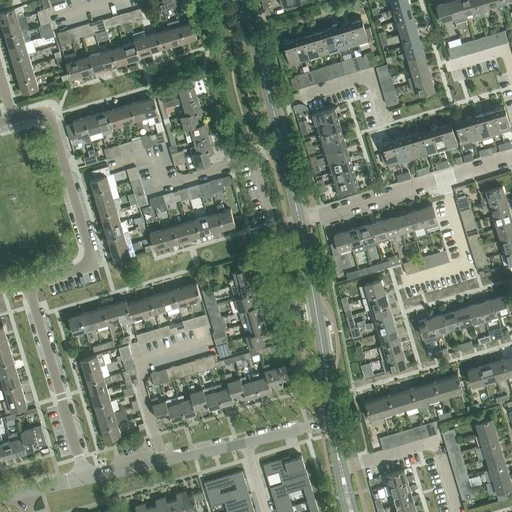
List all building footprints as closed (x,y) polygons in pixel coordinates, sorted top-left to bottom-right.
[(46,7),(50,6),(49,3),(48,0),(41,0),(43,5),(35,7),(36,10),(46,7)] [(280,0),(282,5),(281,5),(281,6),(285,5),(286,9),(296,7),(294,2),(299,0),(280,0)] [(391,0),(393,8),(394,8),(409,3),(407,0),(391,0)] [(449,1),(454,17),(453,17),(455,23),(468,19),(466,13),(462,0),(452,0),(449,1)] [(462,0),(466,13),(472,11),(474,18),(480,16),(475,0),(462,0)] [(475,0),(480,16),(486,14),(485,12),(484,8),(490,6),(488,0),(475,0)] [(488,0),(490,6),(496,4),(498,11),(505,9),(502,1),(501,0),(488,0)] [(173,1),(162,4),(163,9),(175,6),(173,1)] [(439,12),(435,13),(437,22),(442,21),(442,20),(453,17),(454,17),(449,1),(444,3),(437,5),(437,4),(436,4),(439,12)] [(410,4),(409,3),(394,8),(393,8),(388,9),(389,15),(395,13),(397,20),(413,16),(413,15),(409,4),(410,4)] [(18,18),(14,7),(0,10),(0,17),(2,23),(18,18)] [(46,8),(41,9),(43,14),(38,16),(41,24),(50,21),(46,8)] [(143,17),(142,12),(137,14),(135,9),(126,12),(129,22),(143,17)] [(129,22),(126,12),(112,16),(114,21),(119,19),(121,24),(129,22)] [(413,16),(397,20),(401,33),(417,28),(416,28),(413,16)] [(21,30),(18,18),(2,23),(5,34),(21,30)] [(104,18),(89,23),(90,28),(96,26),(97,31),(95,32),(95,33),(95,34),(96,35),(107,32),(107,28),(104,18)] [(362,18),(351,21),(357,41),(372,36),(369,27),(364,28),(362,18)] [(53,31),(50,21),(41,24),(45,39),(50,37),(48,32),(53,31)] [(197,37),(192,21),(180,24),(185,41),(197,37)] [(357,41),(351,21),(342,24),(349,47),(348,44),(357,41)] [(89,23),(81,25),(84,37),(95,33),(95,32),(97,31),(96,26),(90,28),(89,23)] [(339,50),(331,23),(332,27),(322,30),(328,50),(338,47),(339,50)] [(349,47),(342,24),(337,26),(336,23),(332,24),(331,23),(339,50),(339,49),(348,47),(349,47)] [(185,41),(180,24),(169,28),(174,44),(185,41)] [(174,44),(169,28),(157,31),(162,48),(174,44)] [(417,28),(401,33),(397,34),(399,40),(402,39),(404,45),(420,40),(416,28),(417,28)] [(25,41),(21,30),(5,34),(8,46),(25,41)] [(74,38),(73,33),(67,34),(66,30),(57,32),(60,42),(74,38)] [(328,50),(322,30),(313,33),(319,53),(328,50)] [(498,32),(502,43),(508,41),(505,30),(498,32)] [(162,48),(157,31),(146,35),(151,51),(162,48)] [(502,43),(498,32),(492,34),(496,45),(502,43)] [(319,53),(313,33),(303,36),(309,55),(319,53)] [(496,45),(492,34),(491,34),(486,35),(489,47),(496,45)] [(151,51),(146,35),(134,38),(135,41),(140,57),(151,54),(151,51)] [(489,47),(486,35),(480,37),(483,49),(489,47)] [(309,55),(303,36),(294,39),(300,58),(309,55)] [(480,37),(474,39),(477,51),(483,49),(480,37)] [(300,58),(294,39),(293,39),(289,40),(288,38),(283,39),(283,38),(287,52),(282,53),(285,63),(300,58)] [(477,51),(474,39),(468,41),(471,52),(477,51)] [(420,40),(404,45),(408,57),(407,57),(424,52),(423,52),(420,40)] [(28,53),(25,41),(8,46),(12,58),(28,53)] [(135,41),(124,44),(129,61),(140,57),(135,41)] [(471,52),(468,41),(461,43),(465,54),(471,52)] [(461,43),(455,45),(459,56),(465,54),(461,43)] [(129,61),(124,44),(112,48),(117,64),(129,61)] [(117,64),(112,48),(106,50),(105,45),(99,47),(101,51),(106,68),(117,64)] [(449,46),(453,58),(459,56),(455,45),(453,45),(449,46)] [(106,68),(101,51),(89,55),(94,71),(106,68)] [(369,52),(364,54),(367,67),(373,65),(369,52)] [(424,52),(407,57),(407,58),(408,58),(411,69),(427,65),(427,64),(423,53),(424,52)] [(32,65),(28,53),(12,58),(15,69),(32,65)] [(367,67),(364,54),(358,56),(362,69),(367,67)] [(94,71),(89,55),(78,58),(83,74),(94,71)] [(64,65),(61,56),(55,57),(58,66),(64,65)] [(362,69),(358,56),(352,58),(356,70),(362,69)] [(83,74),(78,58),(66,62),(71,78),(83,74)] [(356,70),(352,58),(346,59),(350,72),(356,70)] [(350,72),(346,59),(341,61),(344,74),(350,72)] [(344,74),(341,61),(335,63),(339,76),(344,74)] [(339,76),(335,63),(329,64),(332,77),(339,76)] [(387,63),(376,66),(378,73),(389,69),(387,63)] [(332,77),(329,64),(323,66),(327,79),(332,77)] [(35,76),(32,65),(15,69),(19,81),(35,76)] [(428,65),(427,65),(411,69),(411,70),(413,75),(408,77),(410,83),(431,77),(431,76),(431,77),(427,65),(428,65)] [(327,79),(323,66),(317,68),(321,81),(327,79)] [(321,81),(317,68),(311,70),(315,83),(321,81)] [(391,76),(389,69),(378,73),(379,79),(391,76)] [(315,83),(311,70),(305,71),(309,85),(315,83)] [(309,85),(305,71),(300,73),(304,86),(309,85)] [(304,86),(300,73),(294,75),(294,77),(298,88),(304,86)] [(39,88),(35,76),(19,81),(22,92),(39,88)] [(393,82),(391,76),(379,79),(381,85),(393,82)] [(431,77),(410,83),(411,89),(415,88),(417,95),(435,89),(434,89),(431,77)] [(394,88),(393,82),(381,85),(383,91),(394,88)] [(194,85),(179,89),(181,96),(176,98),(163,101),(162,97),(158,98),(161,109),(170,106),(183,102),(182,102),(197,97),(194,85)] [(396,94),(394,88),(383,91),(385,97),(396,94)] [(398,100),(396,94),(385,97),(386,104),(398,100)] [(161,121),(154,96),(142,100),(147,116),(153,114),(155,122),(161,121)] [(201,110),(197,97),(182,102),(183,102),(185,109),(179,110),(181,116),(201,110)] [(147,116),(142,100),(131,103),(135,119),(138,127),(144,125),(141,118),(147,116)] [(135,119),(131,103),(119,106),(124,123),(135,119)] [(493,106),(502,132),(501,132),(510,129),(511,130),(511,129),(504,106),(499,108),(498,105),(494,107),(493,106)] [(124,123),(119,106),(108,110),(112,126),(124,123)] [(161,109),(163,118),(168,117),(167,112),(170,111),(171,108),(170,106),(161,109)] [(502,132),(493,106),(494,110),(485,112),(491,135),(492,135),(491,132),(500,129),(501,132),(502,132)] [(315,113),(318,123),(338,117),(335,107),(315,113)] [(112,126),(108,110),(96,113),(101,129),(112,126)] [(203,115),(201,110),(181,116),(184,128),(190,127),(199,124),(197,117),(203,115)] [(491,135),(485,112),(475,115),(482,138),(482,137),(491,135)] [(101,129),(96,113),(85,117),(89,133),(101,129)] [(482,138),(475,115),(465,118),(472,141),(471,138),(481,135),(482,138)] [(89,133),(85,117),(73,120),(74,123),(67,125),(66,124),(70,140),(71,139),(70,138),(83,135),(85,142),(91,140),(89,133)] [(341,126),(338,117),(318,123),(321,132),(341,126)] [(472,141),(465,118),(455,121),(462,144),(463,144),(463,143),(472,141)] [(205,122),(199,124),(190,127),(192,134),(187,135),(188,141),(194,140),(209,135),(205,122)] [(451,123),(441,125),(447,145),(457,142),(451,123)] [(447,145),(441,125),(431,128),(437,148),(447,145)] [(344,136),(341,126),(321,132),(324,142),(344,136)] [(437,148),(431,128),(426,130),(426,127),(421,129),(420,127),(420,128),(421,131),(427,151),(437,148)] [(158,132),(150,135),(151,140),(157,138),(158,143),(167,140),(164,129),(158,131),(158,132)] [(421,131),(412,134),(418,154),(427,151),(421,131)] [(176,144),(173,132),(168,134),(172,145),(176,144)] [(158,143),(157,138),(151,140),(150,135),(147,136),(147,134),(140,136),(144,147),(158,143)] [(418,154),(412,134),(402,137),(408,157),(418,154)] [(212,148),(209,135),(194,140),(196,146),(190,148),(192,154),(212,148)] [(144,147),(140,136),(132,138),(132,140),(127,142),(128,147),(133,145),(135,150),(144,147)] [(347,146),(344,136),(324,142),(327,152),(347,146)] [(408,157),(402,137),(393,140),(398,160),(408,157)] [(398,160),(393,140),(382,143),(385,153),(381,154),(384,164),(398,160)] [(506,149),(504,142),(498,144),(500,150),(506,149)] [(349,155),(347,146),(327,152),(330,161),(349,155)] [(214,153),(212,148),(192,154),(197,170),(210,166),(209,162),(210,162),(208,154),(214,153)] [(171,153),(173,159),(185,156),(183,149),(171,153)] [(84,157),(86,164),(91,163),(98,161),(95,151),(88,153),(89,156),(84,157)] [(463,155),(465,161),(473,158),(471,152),(463,155)] [(353,165),(349,155),(330,161),(333,171),(353,165)] [(454,157),(456,164),(463,162),(461,155),(454,157)] [(186,161),(185,156),(173,159),(174,165),(186,161)] [(447,160),(441,161),(443,168),(449,166),(447,160)] [(106,173),(110,172),(109,171),(108,172),(108,171),(109,170),(108,165),(92,170),(94,178),(90,179),(94,191),(110,186),(106,173)] [(356,174),(353,165),(333,171),(336,180),(333,181),(333,182),(356,174)] [(127,169),(131,183),(136,182),(134,176),(139,175),(136,166),(127,169)] [(409,171),(402,173),(404,179),(410,177),(409,171)] [(359,184),(356,174),(333,182),(336,191),(339,190),(340,195),(350,192),(349,188),(359,184)] [(143,189),(139,175),(134,176),(136,182),(131,183),(133,192),(143,189)] [(221,177),(209,180),(213,192),(225,188),(221,177)] [(213,192),(209,180),(198,184),(201,195),(213,192)] [(201,195),(198,184),(186,187),(190,199),(201,195)] [(486,190),(488,196),(480,199),(482,205),(506,198),(506,197),(505,198),(502,186),(502,185),(486,190),(486,191),(486,190)] [(113,198),(110,186),(94,191),(97,203),(113,198)] [(190,199),(186,187),(172,192),(174,196),(179,195),(180,200),(189,197),(189,199),(190,199)] [(148,203),(143,189),(133,192),(136,201),(141,199),(143,205),(148,203)] [(180,200),(179,195),(174,196),(172,192),(163,194),(167,208),(166,204),(180,200)] [(167,208),(163,194),(149,198),(151,203),(156,202),(157,207),(160,206),(161,210),(168,209),(167,208)] [(456,199),(458,206),(470,202),(468,196),(456,199)] [(117,209),(113,198),(97,203),(101,214),(117,209)] [(506,198),(482,205),(484,211),(492,209),(494,214),(493,214),(493,215),(509,210),(506,198)] [(471,208),(470,202),(458,206),(460,212),(471,208)] [(222,203),(216,204),(219,212),(224,228),(235,224),(230,208),(225,210),(222,203)] [(420,208),(425,224),(425,225),(426,228),(438,224),(432,204),(432,205),(420,208)] [(425,224),(420,208),(408,212),(408,211),(408,212),(413,228),(425,225),(425,224)] [(473,214),(471,208),(460,212),(462,218),(473,214)] [(120,221),(117,209),(101,214),(104,226),(120,221)] [(510,210),(509,210),(493,215),(494,215),(497,227),(511,222),(511,219),(509,210),(510,210)] [(413,228),(408,212),(407,212),(406,211),(402,212),(402,214),(396,216),(396,215),(395,215),(401,232),(413,228)] [(224,228),(219,212),(207,215),(212,231),(224,228)] [(464,224),(475,220),(473,214),(462,218),(464,224)] [(212,231),(207,215),(196,219),(200,235),(212,231)] [(401,232),(395,215),(395,216),(384,219),(383,219),(388,235),(394,234),(397,241),(403,239),(401,232)] [(200,235),(196,219),(184,222),(189,238),(200,235)] [(371,222),(371,223),(377,243),(389,239),(388,235),(383,219),(371,223),(371,222)] [(477,226),(475,220),(464,224),(465,230),(477,226)] [(107,237),(124,232),(120,221),(104,226),(107,237)] [(189,238),(184,222),(173,225),(178,242),(189,238)] [(511,222),(497,227),(501,239),(500,239),(501,239),(511,235),(511,222)] [(359,226),(364,243),(365,248),(377,245),(377,243),(371,223),(359,227),(359,226)] [(178,242),(173,225),(161,229),(166,245),(178,242)] [(365,248),(364,243),(359,226),(358,226),(359,227),(347,230),(352,247),(354,253),(366,250),(365,248)] [(465,230),(467,236),(479,233),(477,226),(465,230)] [(166,245),(161,229),(149,232),(154,249),(166,245)] [(352,247),(347,230),(346,230),(335,234),(335,233),(334,234),(336,241),(330,243),(333,254),(340,252),(340,250),(351,246),(352,247)] [(111,249),(127,244),(124,232),(107,237),(111,249)] [(481,239),(479,233),(467,236),(469,242),(481,239)] [(511,235),(501,239),(505,251),(504,251),(511,249),(511,235)] [(482,245),(481,239),(469,242),(471,248),(482,245)] [(130,256),(127,244),(111,249),(114,260),(130,256)] [(484,251),(482,245),(471,248),(473,254),(484,251)] [(449,261),(446,251),(446,249),(440,251),(443,263),(449,261)] [(439,251),(434,253),(437,264),(443,263),(440,251),(439,251)] [(473,254),(475,260),(486,257),(484,251),(473,254)] [(437,264),(434,253),(427,255),(431,266),(437,264)] [(345,254),(345,265),(356,264),(355,254),(345,254)] [(413,254),(407,256),(409,260),(412,272),(418,270),(415,258),(417,258),(416,254),(413,254)] [(431,266),(427,255),(421,256),(425,268),(431,266)] [(425,268),(421,256),(415,258),(418,270),(425,268)] [(486,257),(475,260),(476,266),(488,263),(486,257)] [(412,272),(409,260),(403,262),(406,274),(412,272)] [(233,271),(235,278),(229,280),(231,285),(252,279),(248,266),(233,271)] [(360,275),(358,269),(346,273),(347,279),(360,275)] [(255,292),(252,279),(231,285),(235,298),(255,292)] [(365,284),(369,296),(384,291),(381,279),(365,283),(365,284)] [(201,298),(196,282),(185,285),(189,302),(201,298)] [(189,302),(185,285),(173,289),(178,305),(189,302)] [(178,305),(173,289),(162,292),(166,308),(178,305)] [(369,296),(362,298),(366,310),(372,308),(388,303),(384,291),(385,291),(384,291),(369,296)] [(166,308),(162,292),(150,296),(155,312),(166,308)] [(257,297),(255,292),(235,298),(238,310),(253,306),(251,299),(257,297)] [(492,298),(497,315),(497,314),(506,312),(507,315),(511,313),(511,302),(507,304),(504,295),(492,299),(492,298)] [(155,312),(150,296),(139,299),(143,315),(155,312)] [(497,315),(492,298),(492,299),(480,302),(486,322),(491,320),(490,316),(496,314),(496,315),(497,315)] [(126,299),(115,303),(119,319),(121,325),(133,322),(132,319),(127,302),(126,299)] [(143,315),(139,299),(127,302),(132,319),(143,315)] [(486,322),(480,302),(479,302),(468,306),(468,305),(467,306),(472,322),(473,322),(473,321),(478,320),(479,324),(486,322)] [(119,319),(115,303),(103,306),(108,323),(119,319)] [(388,304),(388,303),(372,308),(376,320),(375,320),(376,320),(392,315),(391,315),(388,304)] [(259,304),(253,306),(238,310),(242,322),(263,316),(259,304)] [(108,323),(103,306),(92,310),(96,326),(108,323)] [(472,322),(467,306),(456,310),(455,309),(460,326),(460,325),(472,322)] [(460,326),(455,309),(455,310),(443,313),(448,329),(460,325),(460,326)] [(96,326),(92,310),(80,313),(85,329),(96,326)] [(85,329),(80,313),(68,317),(73,333),(85,329)] [(206,313),(191,318),(193,322),(198,321),(199,326),(209,323),(206,313)] [(448,329),(443,313),(431,317),(431,316),(431,317),(437,337),(437,338),(443,337),(441,331),(447,329),(448,329)] [(215,318),(210,319),(214,331),(224,328),(226,328),(222,315),(215,318)] [(392,315),(376,320),(370,322),(372,328),(378,326),(380,332),(379,332),(379,333),(395,328),(395,327),(395,328),(391,316),(392,316),(392,315)] [(266,329),(263,316),(242,322),(246,335),(266,329)] [(437,337),(431,317),(430,317),(431,317),(419,321),(419,320),(418,320),(425,342),(432,340),(432,338),(437,337)] [(199,326),(198,321),(193,322),(191,318),(182,320),(185,330),(199,326)] [(185,330),(182,320),(168,324),(170,329),(175,328),(176,333),(185,330)] [(176,333),(175,328),(170,329),(168,324),(159,327),(159,325),(162,337),(176,333)] [(355,327),(350,328),(353,338),(361,335),(358,326),(355,327)] [(152,329),(145,331),(147,336),(152,335),(153,340),(162,337),(159,327),(152,329)] [(224,328),(214,331),(212,332),(216,344),(228,341),(224,328)] [(396,328),(395,328),(379,333),(380,333),(383,344),(383,345),(399,340),(395,328),(396,328)] [(268,334),(266,329),(246,335),(250,348),(265,343),(262,336),(268,334)] [(153,340),(152,335),(147,336),(145,331),(136,334),(135,331),(138,340),(139,344),(153,340)] [(503,337),(501,331),(489,334),(491,340),(503,337)] [(491,340),(489,334),(477,338),(479,344),(491,340)] [(0,350),(10,348),(7,336),(0,338),(0,350)] [(101,343),(103,348),(115,345),(113,340),(101,343)] [(399,340),(383,345),(383,344),(378,346),(382,359),(387,357),(403,352),(402,352),(399,340)] [(230,347),(228,341),(216,344),(218,350),(230,347)] [(90,347),(91,349),(91,352),(103,348),(101,343),(90,347)] [(118,347),(123,361),(128,360),(126,354),(131,353),(128,344),(118,347)] [(91,352),(91,349),(90,347),(78,350),(80,355),(85,354),(91,352)] [(230,347),(218,350),(220,357),(232,353),(230,347)] [(0,363),(13,360),(10,348),(0,350),(0,363)] [(105,361),(102,352),(81,358),(84,370),(100,365),(106,364),(105,361)] [(403,352),(387,357),(390,369),(390,370),(406,365),(406,364),(402,353),(403,352)] [(135,367),(131,353),(126,354),(128,360),(123,361),(125,370),(127,369),(135,367)] [(216,366),(213,354),(207,356),(210,368),(216,366)] [(511,373),(511,355),(503,359),(508,375),(511,373)] [(210,368),(207,356),(200,357),(204,370),(210,368)] [(194,359),(198,372),(204,370),(200,357),(194,359)] [(198,372),(194,359),(188,361),(192,373),(198,372)] [(508,375),(503,359),(491,362),(496,379),(508,375)] [(13,360),(0,363),(0,373),(1,376),(17,371),(13,360)] [(182,363),(185,375),(192,373),(188,361),(182,363)] [(496,379),(491,362),(479,366),(484,382),(496,379)] [(185,375),(182,363),(175,365),(179,377),(185,375)] [(269,364),(264,365),(265,370),(266,375),(267,375),(270,384),(276,382),(278,388),(284,386),(278,366),(270,368),(269,364)] [(104,377),(100,365),(84,370),(88,382),(104,377)] [(173,379),(179,377),(175,365),(169,367),(173,379)] [(484,382),(479,366),(468,369),(473,386),(484,382)] [(125,370),(122,371),(124,378),(126,383),(131,381),(129,376),(129,375),(130,374),(132,374),(137,372),(135,367),(127,369),(125,370)] [(173,379),(169,367),(163,369),(166,381),(173,379)] [(166,381),(163,369),(157,370),(160,383),(166,381)] [(160,383),(157,370),(150,372),(154,385),(160,383)] [(20,383),(17,371),(1,376),(4,387),(20,383)] [(231,372),(225,374),(227,381),(229,386),(232,396),(239,394),(241,399),(246,398),(240,377),(233,379),(231,372)] [(269,385),(270,384),(267,375),(266,375),(260,377),(258,372),(252,373),(254,378),(259,394),(271,390),(269,385)] [(458,374),(446,378),(451,394),(463,391),(458,374)] [(107,388),(105,383),(112,380),(110,375),(104,377),(88,382),(91,393),(107,388)] [(259,394),(254,378),(247,380),(246,375),(240,377),(246,398),(259,394)] [(451,394),(446,378),(435,381),(440,397),(451,394)] [(134,392),(131,381),(126,383),(127,388),(128,389),(124,391),(125,395),(134,392)] [(440,397),(435,381),(423,385),(428,401),(440,397)] [(24,394),(20,383),(4,387),(8,399),(24,394)] [(232,396),(229,386),(222,388),(220,383),(215,384),(216,389),(217,389),(221,405),(234,401),(232,396)] [(208,387),(203,388),(209,409),(221,405),(217,389),(216,389),(215,384),(208,387)] [(428,401),(423,385),(412,388),(417,404),(428,401)] [(111,400),(107,388),(91,393),(94,405),(111,400)] [(209,409),(203,388),(190,392),(192,397),(195,407),(201,405),(203,410),(209,409)] [(417,404),(412,388),(400,391),(405,408),(417,404)] [(405,408),(400,391),(389,395),(394,411),(405,408)] [(27,406),(24,394),(8,399),(2,400),(6,412),(27,406)] [(195,407),(192,397),(185,399),(183,394),(178,395),(179,401),(184,416),(188,415),(189,416),(190,417),(194,416),(195,414),(195,413),(196,412),(195,407)] [(394,411),(389,395),(377,399),(382,415),(394,411)] [(171,420),(165,399),(158,401),(157,396),(151,398),(157,418),(164,416),(166,421),(171,420)] [(179,401),(172,403),(170,398),(165,399),(171,420),(184,416),(179,401)] [(382,415),(377,399),(365,402),(368,409),(369,416),(370,418),(382,415)] [(114,411),(111,400),(94,405),(98,416),(114,411)] [(114,411),(98,416),(101,428),(117,423),(123,421),(119,410),(114,411)] [(492,417),(476,422),(479,434),(496,429),(492,417)] [(434,421),(425,423),(429,435),(438,433),(434,421)] [(121,434),(118,425),(117,423),(101,428),(105,439),(121,434)] [(425,423),(419,425),(423,437),(429,435),(425,423)] [(419,425),(412,427),(414,433),(412,434),(414,440),(423,437),(419,425)] [(34,427),(21,431),(22,436),(23,436),(26,445),(27,451),(40,447),(34,427)] [(412,427),(402,430),(406,442),(414,440),(412,434),(414,433),(412,427)] [(442,431),(444,441),(457,437),(454,428),(442,431)] [(499,441),(496,429),(479,434),(483,445),(499,441)] [(402,430),(396,432),(400,444),(406,442),(402,430)] [(0,432),(0,431),(0,452),(2,459),(15,455),(10,440),(3,442),(1,436),(0,432)] [(396,432),(389,434),(391,440),(389,441),(391,447),(400,444),(396,432)] [(27,451),(26,445),(25,445),(23,436),(22,436),(16,438),(14,433),(8,434),(10,440),(15,455),(27,451)] [(389,434),(379,437),(383,449),(391,447),(389,441),(391,440),(389,434)] [(458,443),(457,437),(444,441),(446,446),(458,443)] [(502,452),(499,441),(483,445),(486,457),(502,452)] [(446,446),(448,454),(454,452),(455,454),(461,452),(458,443),(446,446)] [(463,460),(461,452),(455,454),(454,452),(448,454),(451,463),(463,460)] [(506,463),(502,452),(486,457),(489,468),(506,463)] [(290,456),(263,464),(266,475),(279,471),(282,482),(282,483),(308,475),(304,463),(293,466),(290,456)] [(465,465),(463,460),(451,463),(453,469),(465,465)] [(509,475),(506,463),(489,468),(493,480),(509,475)] [(453,469),(455,477),(461,475),(462,477),(468,475),(465,465),(453,469)] [(404,469),(385,474),(388,484),(407,478),(408,480),(413,479),(411,474),(406,476),(404,469)] [(242,470),(204,481),(208,496),(220,493),(218,487),(245,479),(242,470)] [(282,498),(274,500),(277,509),(292,505),(288,492),(303,487),(307,500),(315,498),(308,475),(282,483),(282,482),(278,484),(282,498)] [(470,483),(468,475),(462,477),(461,475),(455,477),(458,486),(470,483)] [(511,487),(511,484),(509,475),(493,480),(497,492),(510,488),(511,487)] [(409,485),(408,480),(407,478),(388,484),(391,494),(410,488),(411,490),(416,489),(414,484),(409,485)] [(472,489),(470,483),(458,486),(460,492),(472,489)] [(220,493),(208,496),(211,505),(226,501),(229,510),(252,503),(249,492),(240,495),(237,488),(220,493)] [(412,495),(411,490),(410,488),(391,494),(394,503),(413,498),(414,500),(419,499),(417,494),(412,495)] [(511,494),(510,488),(497,492),(499,500),(499,501),(511,497),(511,494)] [(460,492),(462,501),(474,497),(472,489),(460,492)] [(186,490),(181,491),(187,511),(198,511),(196,505),(193,494),(193,493),(187,495),(186,490)] [(187,511),(181,491),(176,493),(178,498),(173,499),(176,511),(187,511)] [(176,511),(173,499),(167,501),(165,496),(160,497),(164,511),(176,511)] [(164,511),(160,497),(156,499),(157,504),(152,505),(153,511),(164,511)] [(294,511),(292,505),(277,509),(277,511),(318,511),(315,498),(307,500),(310,511),(294,511)] [(415,505),(414,500),(413,498),(394,503),(396,511),(401,511),(416,508),(417,510),(422,508),(420,503),(415,505)] [(153,511),(152,505),(146,507),(145,502),(140,503),(142,511),(153,511)] [(142,511),(140,503),(135,505),(136,510),(131,511),(142,511)] [(227,511),(254,511),(252,503),(229,510),(227,510),(227,511)]
